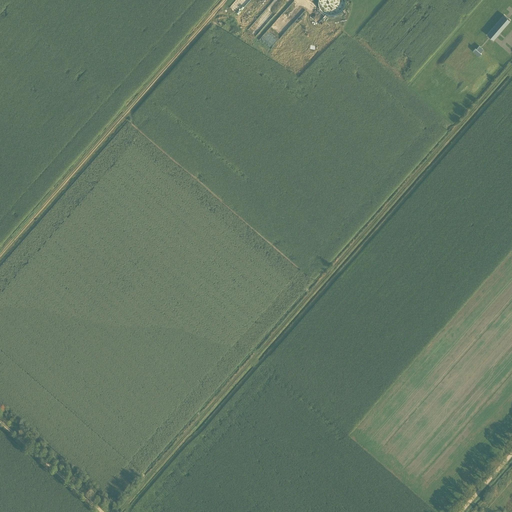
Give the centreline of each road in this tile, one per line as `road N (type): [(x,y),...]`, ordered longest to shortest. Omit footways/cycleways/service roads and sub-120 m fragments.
road 1 (track): [(511,64),(121,511)]
road 2 (track): [(0,256),(228,0)]
road 3 (track): [(0,423),(100,511)]
